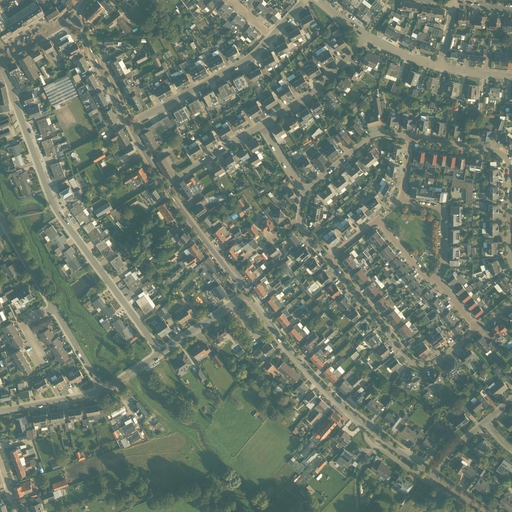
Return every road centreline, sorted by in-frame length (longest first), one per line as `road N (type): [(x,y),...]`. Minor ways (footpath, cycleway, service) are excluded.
road 1 (residential): [(160,353),(55,209),(0,62)]
road 2 (tertiary): [(432,475),(329,394),(245,294)]
road 3 (residential): [(327,260),(417,364),(432,364),(476,329)]
road 4 (residential): [(129,124),(250,57),(270,36)]
road 5 (residential): [(509,221),(509,168),(500,153),(411,137)]
road 6 (residential): [(261,125),(313,91),(365,37)]
road 7 (residential): [(411,137),(372,135),(304,189)]
road 8 (tertiary): [(129,124),(77,16)]
